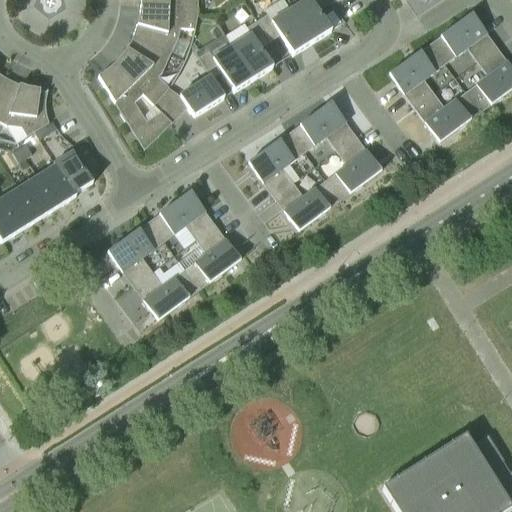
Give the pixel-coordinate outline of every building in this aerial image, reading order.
[(197,11),(197,10),(197,5),(197,0),(139,0),(140,0),(140,3),(140,8),(197,11)] [(290,13),(311,47),(330,35),(318,14),(330,6),(325,0),(308,0),(309,1),(290,13)] [(194,32),(195,30),(195,25),(196,20),(197,15),(197,11),(140,8),(139,11),(139,16),(138,21),(137,24),(136,29),(135,32),(134,35),(132,40),(170,57),(179,37),(179,31),(194,32)] [(311,47),(290,13),(271,25),(266,18),(256,24),(269,45),(279,39),(292,59),(311,47)] [(477,66),(496,51),(477,26),(475,27),(469,18),(429,48),(444,68),(466,52),(477,66)] [(259,51),(269,45),(256,24),(247,30),(243,26),(225,38),(224,38),(252,83),(272,71),(259,51)] [(224,38),(225,38),(224,37),(195,55),(198,61),(197,61),(209,80),(210,82),(220,75),(233,96),(252,83),(224,38)] [(153,108),(169,92),(168,91),(157,80),(161,76),(170,57),(132,40),(131,43),(129,47),(126,51),(123,56),(122,58),(118,62),(115,66),(113,68),(142,97),(153,108)] [(433,98),(423,84),(444,68),(429,48),(390,77),(396,85),(394,87),(413,112),(433,98)] [(464,95),(480,116),(511,92),(511,73),(496,51),(477,66),(486,79),(464,95)] [(144,154),(171,127),(160,116),(145,126),(133,106),(142,97),(113,68),(109,72),(105,75),(100,78),(97,80),(144,154)] [(223,102),(210,82),(209,80),(179,99),(169,92),(153,108),(160,116),(171,127),(186,112),(192,121),(223,102)] [(45,95),(39,94),(39,93),(35,92),(30,91),(26,90),(21,89),(15,86),(10,84),(7,82),(0,95),(0,126),(6,129),(20,131),(26,140),(48,127),(47,124),(46,120),(45,115),(45,111),(45,107),(45,102),(46,100),(46,98),(47,96),(47,94),(46,93),(45,95)] [(442,90),(436,94),(440,99),(446,95),(442,90)] [(440,145),(480,116),(464,95),(443,111),(433,98),(413,112),(432,138),(434,136),(440,145)] [(336,154),(355,140),(336,115),(335,116),(328,107),(289,136),(304,157),(326,141),(336,154)] [(186,140),(196,135),(188,120),(179,124),(186,140)] [(44,130),(34,136),(38,143),(48,137),(44,130)] [(292,186),(282,173),(304,157),(289,136),(249,165),(255,174),(254,175),(272,201),(292,186)] [(323,184),(339,205),(379,176),(372,167),(374,166),(355,140),(336,154),(346,168),(323,184)] [(18,152),(24,162),(31,158),(25,148),(18,152)] [(18,166),(24,162),(18,152),(11,156),(18,166)] [(77,157),(74,155),(73,156),(72,155),(52,167),(54,170),(55,169),(74,198),(92,187),(91,186),(93,185),(92,183),(92,182),(92,178),(91,176),(90,173),(88,169),(87,168),(85,165),(83,162),(81,161),(80,159),(77,157)] [(75,201),(74,198),(55,169),(54,170),(36,181),(56,213),(75,201)] [(38,224),(56,213),(36,181),(18,192),(38,224)] [(299,234),(339,205),(323,184),(302,200),(292,186),(272,201),(291,227),(293,225),(299,234)] [(0,204),(19,235),(38,224),(18,192),(0,203),(0,204)] [(195,243),(215,229),(196,204),(194,205),(188,196),(148,225),(163,246),(185,230),(195,243)] [(0,246),(1,247),(19,235),(0,204),(0,246)] [(152,276),(141,262),(163,246),(148,225),(108,255),(115,263),(113,265),(132,290),(152,276)] [(183,273),(198,294),(238,265),(232,256),(233,255),(215,229),(195,243),(205,257),(183,273)] [(198,294),(183,273),(161,289),(152,276),(132,290),(151,316),(152,314),(159,323),(198,294)] [(511,511),(511,477),(488,440),(472,450),(465,439),(382,492),(394,511),(511,511)]
